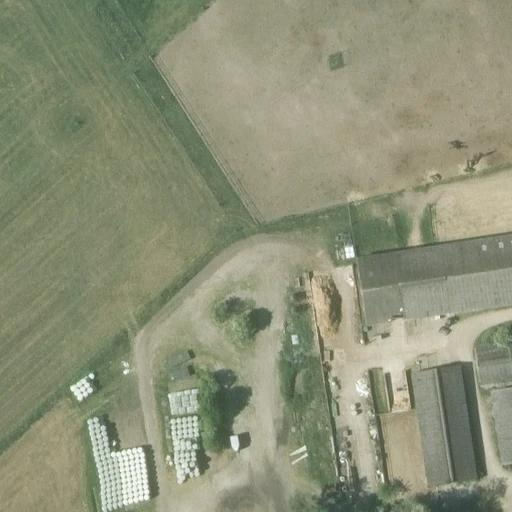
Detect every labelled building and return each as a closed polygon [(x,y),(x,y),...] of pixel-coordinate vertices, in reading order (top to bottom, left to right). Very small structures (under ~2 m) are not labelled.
[(511,237),(357,259),(367,325),(511,303),(511,237)] [(511,380),(511,324),(506,325),(508,342),(476,347),(481,385),(511,380)] [(162,336),(164,386),(195,384),(192,334),(162,336)] [(460,368),(412,375),(428,488),(476,481),(460,368)] [(511,389),(493,392),(504,466),(511,464),(511,389)] [(195,500),(195,511),(226,511),(225,497),(195,500)]
